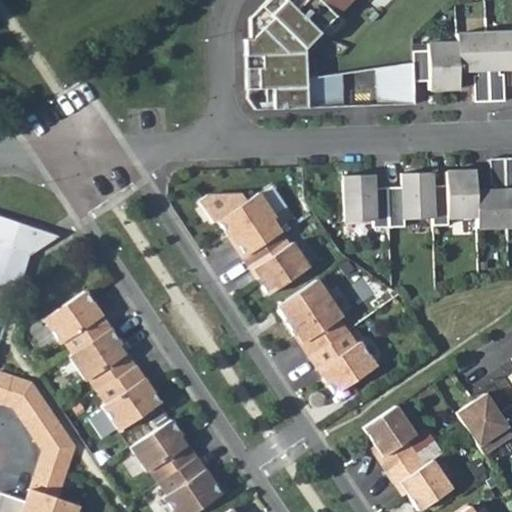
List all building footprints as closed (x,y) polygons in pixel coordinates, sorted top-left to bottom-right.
[(293,0),(297,4),(280,21),(261,2),(247,16),(249,39),(243,38),(245,90),(271,89),(272,109),(342,106),(340,73),(304,77),(303,36),(346,3),(348,0),(293,0)] [(411,63),(412,81),(427,81),(427,89),(457,87),(456,70),(472,70),(478,70),(478,75),(472,75),(473,102),(488,101),(503,101),(502,74),(496,74),(496,69),(502,69),(511,68),(511,31),(485,33),(455,34),(455,42),(426,43),(426,50),(411,51),(411,63)] [(376,105),(413,104),(412,81),(411,63),(375,68),(376,105)] [(479,216),(480,227),(511,226),(511,157),(508,158),(493,158),(494,185),(500,185),(500,190),(494,190),(478,191),(479,216)] [(449,185),(434,186),(435,218),(436,225),(451,225),(451,217),(479,216),(478,191),(477,171),(448,172),(449,185)] [(346,175),(348,221),(376,220),(376,227),(407,226),(407,219),(435,218),(434,186),(434,172),(404,173),(405,187),(376,188),(375,174),(346,175)] [(216,220),(241,257),(243,256),(278,232),(280,231),(280,230),(272,218),(273,217),(256,192),(245,200),(240,194),(209,195),(198,202),(212,223),(216,220)] [(29,245),(33,233),(15,227),(16,225),(0,219),(0,280),(17,286),(23,267),(26,258),(35,252),(29,245)] [(35,252),(54,238),(16,225),(15,227),(33,233),(29,245),(35,252)] [(287,245),(278,232),(243,256),(257,276),(255,278),(266,294),(307,267),(290,242),(287,245)] [(243,256),(241,257),(255,278),(257,276),(243,256)] [(323,292),(315,280),(277,305),(285,318),(283,320),(333,394),(374,367),(357,342),(353,344),(345,332),(347,330),(339,318),(340,317),(323,292)] [(158,403),(83,291),(42,318),(59,343),(63,341),(71,353),(67,356),(84,380),(85,380),(94,392),(96,390),(104,403),(101,405),(117,430),(158,403)] [(31,383),(0,372),(0,402),(12,406),(42,450),(23,501),(0,493),(0,511),(73,511),(76,505),(55,498),(73,446),(31,383)] [(484,394),(454,413),(482,455),(511,435),(511,374),(508,377),(511,382),(511,403),(497,414),(484,394)] [(414,435),(394,405),(361,428),(373,446),(380,456),(376,459),(394,485),(398,482),(405,492),(417,511),(450,488),(430,459),(422,465),(406,440),(414,435)] [(192,511),(219,494),(169,419),(129,447),(145,472),(147,471),(155,483),(157,482),(165,494),(161,497),(171,511),(192,511)] [(369,448),(376,459),(380,456),(373,446),(369,448)] [(394,485),(401,495),(405,492),(398,482),(394,485)]
